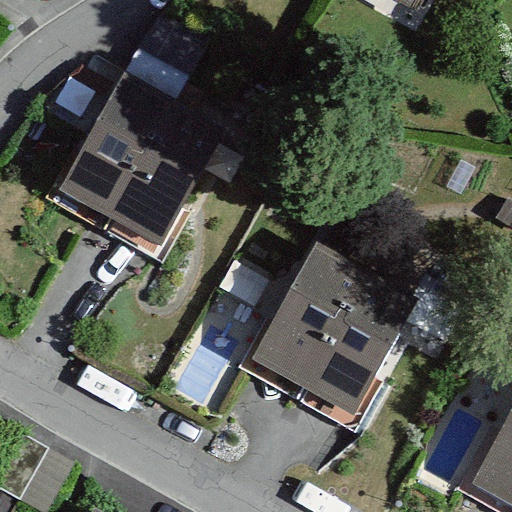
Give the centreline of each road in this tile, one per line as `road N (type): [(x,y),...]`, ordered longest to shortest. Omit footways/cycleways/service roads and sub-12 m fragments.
road 1 (residential): [(252,511),(56,411),(0,362)]
road 2 (residential): [(0,107),(103,0)]
